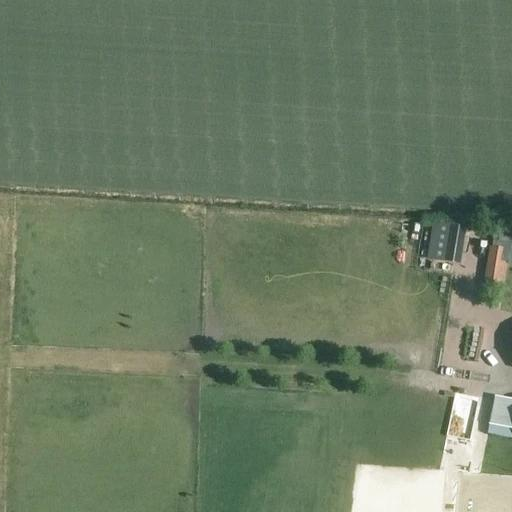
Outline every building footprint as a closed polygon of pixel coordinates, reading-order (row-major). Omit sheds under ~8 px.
[(441,224),(441,262),(474,262),(474,225),(441,224)] [(493,231),(491,247),(492,247),(504,249),(508,249),(510,233),(493,231)] [(483,292),(500,295),(507,252),(490,249),(483,292)] [(483,315),(486,300),(473,297),(470,312),(483,315)] [(484,419),(487,397),(469,394),(466,416),(484,419)]
